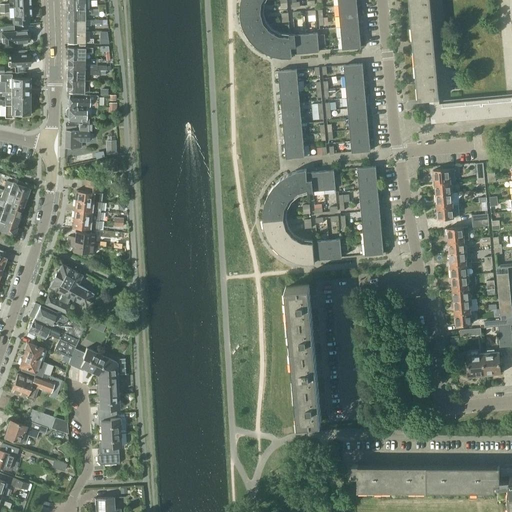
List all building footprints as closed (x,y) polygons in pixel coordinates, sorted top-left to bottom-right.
[(14,10),(31,9),(30,0),(8,0),(9,2),(14,2),(14,10)] [(84,0),(67,0),(67,9),(88,9),(88,0),(86,0),(86,1),(85,1),(84,0)] [(291,53),(296,52),(294,34),(288,34),(289,36),(279,35),(270,30),(263,22),(260,12),(261,1),(262,0),(240,0),(240,4),(240,14),(241,23),(245,31),(250,39),(256,46),(264,51),(272,54),(282,56),(291,56),(291,53)] [(408,0),(409,9),(411,27),(432,25),(429,0),(408,0)] [(357,3),(338,5),(339,15),(358,14),(357,3)] [(31,9),(14,10),(15,18),(13,18),(13,25),(29,24),(29,18),(32,18),(31,9)] [(97,9),(88,9),(67,9),(68,20),(85,20),(85,14),(97,14),(97,9)] [(358,14),(339,15),(340,26),(359,24),(358,14)] [(107,20),(85,20),(68,20),(68,31),(85,31),(85,26),(91,26),(91,25),(107,25),(107,20)] [(359,24),(340,26),(341,37),(360,35),(359,24)] [(413,45),(414,63),(435,61),(432,25),(411,27),(413,45)] [(0,38),(2,39),(2,48),(13,47),(12,42),(29,41),(28,30),(0,32),(0,38)] [(85,38),(85,31),(68,31),(68,43),(85,43),(85,42),(92,42),(92,38),(85,38)] [(318,39),(317,35),(317,32),(306,33),(307,51),(319,50),(318,44),(318,39)] [(294,34),(296,52),(307,51),(306,33),(294,34)] [(361,47),(360,35),(341,37),(342,48),(361,47)] [(110,60),(109,51),(108,46),(100,46),(100,52),(105,52),(106,60),(110,60)] [(68,47),(67,58),(85,59),(85,52),(92,53),(92,48),(68,47)] [(30,55),(30,53),(11,54),(11,61),(8,61),(8,66),(30,65),(29,60),(31,59),(31,56),(30,55)] [(67,58),(67,69),(105,70),(111,70),(110,67),(106,67),(106,66),(97,65),(84,65),(85,59),(67,58)] [(418,99),(429,98),(439,97),(435,61),(414,63),(416,81),(418,99)] [(343,64),(344,75),(363,74),(362,63),(343,64)] [(105,70),(67,69),(67,80),(84,81),(84,74),(100,75),(100,76),(105,76),(105,70)] [(278,70),(279,82),(297,80),(296,69),(278,70)] [(0,86),(30,87),(30,77),(12,77),(12,74),(1,74),(1,81),(0,81),(0,86)] [(344,75),(345,87),(364,85),(363,74),(344,75)] [(84,81),(67,80),(66,92),(88,92),(88,86),(84,86),(84,81)] [(279,82),(280,93),(298,91),(297,80),(279,82)] [(364,85),(345,87),(346,97),(365,96),(364,85)] [(30,96),(30,87),(0,86),(0,91),(1,91),(1,96),(11,96),(30,96)] [(298,91),(280,93),(281,103),(299,102),(298,91)] [(68,94),(68,106),(91,107),(97,107),(98,102),(98,95),(68,94)] [(11,96),(11,100),(0,99),(0,104),(5,105),(5,104),(30,104),(30,96),(11,96)] [(365,96),(346,97),(347,108),(366,106),(365,96)] [(439,97),(429,98),(431,122),(511,114),(511,96),(439,103),(439,97)] [(299,102),(281,103),(282,114),(300,112),(299,102)] [(5,104),(5,105),(5,118),(13,118),(13,114),(30,114),(30,104),(5,104)] [(91,107),(68,106),(66,108),(66,113),(68,115),(68,120),(75,120),(74,123),(86,124),(86,120),(89,121),(89,115),(91,115),(91,107)] [(366,106),(347,108),(348,119),(367,117),(366,106)] [(300,112),(282,114),(283,125),(301,123),(300,112)] [(367,117),(348,119),(349,130),(368,128),(367,117)] [(65,147),(81,147),(81,141),(83,141),(83,137),(81,137),(81,130),(75,130),(75,123),(65,123),(65,147)] [(301,123),(283,125),(284,135),(302,134),(301,123)] [(368,128),(349,130),(350,141),(369,139),(368,128)] [(302,134),(284,135),(285,147),(303,145),(302,134)] [(369,139),(350,141),(351,152),(370,150),(369,139)] [(116,140),(106,141),(106,154),(116,154),(116,140)] [(303,145),(285,147),(286,158),(304,156),(303,145)] [(477,178),(484,178),(483,162),(475,163),(477,178)] [(357,167),(358,179),(376,177),(375,166),(357,167)] [(312,190),(310,171),(306,172),(306,168),(305,168),(296,170),(287,174),(280,179),(273,185),(268,193),(264,201),(262,210),(262,219),(264,229),(267,237),(273,245),(279,251),(287,257),(295,260),(304,262),(314,262),(312,242),(302,241),(292,236),(286,228),(283,218),(284,207),(289,198),(297,192),(306,189),(307,190),(312,190)] [(434,182),(451,181),(449,168),(433,170),(434,182)] [(333,169),(322,170),(323,189),(335,188),(335,185),(334,181),(334,176),(333,169)] [(323,189),(322,170),(310,171),(312,190),(323,189)] [(358,179),(359,190),(377,188),(376,177),(358,179)] [(75,199),(101,202),(102,193),(100,193),(101,181),(85,179),(84,191),(76,190),(75,199)] [(6,180),(3,190),(26,198),(29,188),(21,185),(22,182),(17,180),(16,184),(6,180)] [(451,181),(434,182),(435,195),(452,193),(451,181)] [(377,188),(359,190),(360,200),(378,199),(377,188)] [(0,196),(0,199),(22,207),(26,198),(3,190),(1,197),(0,196)] [(452,193),(435,195),(436,206),(453,205),(452,193)] [(22,207),(0,199),(0,205),(4,207),(2,211),(19,217),(22,207)] [(101,202),(75,199),(74,208),(100,211),(101,202)] [(378,199),(360,200),(361,211),(379,209),(378,199)] [(454,217),(453,205),(436,206),(437,218),(454,217)] [(100,211),(74,208),(73,217),(99,220),(100,216),(100,211)] [(0,220),(16,226),(19,217),(2,211),(0,209),(0,220)] [(379,209),(361,211),(362,221),(380,219),(379,209)] [(99,220),(73,217),(72,227),(98,230),(98,225),(99,220)] [(362,221),(363,231),(381,230),(380,219),(362,221)] [(16,226),(0,220),(0,230),(12,234),(14,233),(16,226)] [(448,240),(464,239),(469,238),(468,226),(463,227),(446,228),(447,229),(448,240)] [(381,230),(363,231),(364,243),(382,241),(381,230)] [(68,240),(94,243),(95,233),(75,231),(75,236),(68,236),(68,240)] [(340,245),(340,240),(340,238),(328,239),(330,257),(341,256),(341,249),(340,245)] [(330,257),(328,239),(317,240),(319,258),(330,257)] [(449,252),(465,251),(464,239),(448,240),(449,252)] [(94,243),(68,240),(67,245),(74,246),(73,251),(93,253),(94,243)] [(382,241),(364,243),(365,254),(383,252),(382,241)] [(450,264),(466,262),(465,251),(449,252),(450,264)] [(451,276),(467,274),(466,262),(450,264),(451,276)] [(70,306),(67,304),(70,297),(86,306),(93,293),(77,284),(82,274),(62,263),(49,286),(62,293),(59,300),(48,296),(44,303),(66,313),(70,306)] [(452,288),(468,286),(467,274),(451,276),(452,288)] [(288,320),(312,318),(311,306),(317,305),(316,300),(316,295),(310,296),(309,284),(285,286),(288,320)] [(495,294),(494,284),(487,285),(488,295),(495,294)] [(453,300),(470,299),(468,286),(452,288),(453,300)] [(454,312),(471,310),(470,299),(453,300),(454,312)] [(29,315),(34,317),(79,338),(84,327),(80,324),(68,318),(35,302),(29,315)] [(471,310),(454,312),(455,324),(472,323),(471,310)] [(79,338),(34,317),(31,323),(29,324),(27,328),(28,330),(44,338),(47,333),(59,338),(53,350),(58,352),(70,358),(74,348),(79,338)] [(291,354),(315,352),(314,340),(320,339),(319,334),(319,329),(313,330),(312,318),(288,320),(291,354)] [(500,346),(506,346),(504,325),(501,325),(498,326),(500,346)] [(480,327),(459,329),(460,336),(480,334),(480,327)] [(28,343),(24,354),(41,360),(45,349),(28,343)] [(80,350),(74,348),(70,358),(67,363),(68,363),(73,366),(80,350)] [(84,352),(80,350),(73,366),(79,369),(80,367),(92,372),(92,370),(100,354),(86,348),(84,352)] [(482,352),(485,374),(500,373),(498,350),(482,352)] [(291,354),(295,388),(318,386),(317,374),(323,373),(322,368),(322,363),(316,364),(315,352),(291,354)] [(485,374),(482,352),(466,353),(468,376),(469,376),(485,374)] [(41,360),(24,354),(20,365),(36,371),(34,375),(41,378),(42,373),(37,371),(41,360)] [(117,362),(100,354),(92,370),(98,373),(98,376),(117,375),(117,362)] [(41,378),(34,375),(33,378),(17,372),(10,391),(34,399),(38,388),(51,392),(49,396),(55,398),(62,379),(48,375),(46,380),(41,378)] [(117,375),(98,376),(99,395),(118,394),(117,375)] [(319,398),(318,386),(295,388),(298,422),(321,420),(320,408),(326,407),(325,402),(325,397),(319,398)] [(118,394),(99,395),(99,407),(97,407),(97,414),(116,413),(116,409),(119,409),(118,394)] [(32,409),(28,420),(47,427),(68,434),(67,421),(32,409)] [(116,417),(116,413),(97,414),(98,421),(100,421),(101,433),(120,432),(120,417),(116,417)] [(47,427),(28,420),(25,419),(24,424),(10,420),(5,437),(20,442),(25,444),(28,435),(36,438),(39,431),(45,433),(47,427)] [(120,432),(101,433),(101,445),(99,445),(99,448),(118,447),(121,446),(120,432)] [(118,447),(99,448),(98,448),(97,449),(97,453),(98,454),(97,455),(97,461),(100,464),(119,463),(118,447)] [(8,452),(0,449),(0,466),(12,470),(16,456),(8,453),(8,452)] [(52,466),(64,470),(64,471),(76,475),(74,466),(66,464),(54,460),(52,466)] [(495,488),(495,484),(495,468),(358,467),(358,464),(352,464),(352,476),(357,476),(357,490),(495,491),(495,488)] [(499,468),(495,468),(495,484),(511,483),(511,489),(507,489),(508,496),(509,511),(511,511),(511,475),(499,475),(499,467),(499,465),(497,465),(497,466),(499,466),(499,468)] [(13,485),(27,490),(29,491),(31,485),(31,484),(16,478),(13,485)] [(0,492),(1,493),(8,495),(10,489),(3,487),(5,481),(0,479),(0,492)] [(95,511),(120,511),(120,509),(114,509),(114,497),(94,498),(94,505),(95,505),(95,511)]
